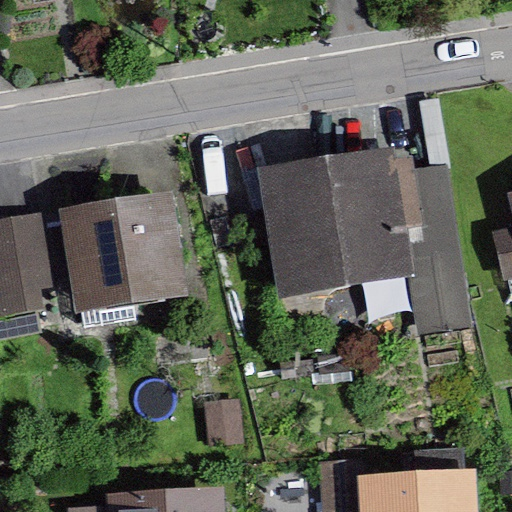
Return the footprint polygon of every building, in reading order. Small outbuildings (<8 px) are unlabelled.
[(390,164),(254,187),(274,306),(410,283),(390,164)] [(511,207),(497,212),(511,265),(511,207)] [(166,210),(57,227),(73,325),(181,308),(166,210)] [(37,223),(0,229),(0,305),(51,297),(37,223)] [(329,461),(330,511),(359,511),(358,460),(329,461)] [(465,511),(463,493),(360,502),(361,511),(465,511)] [(222,511),(221,495),(102,502),(102,511),(222,511)]
